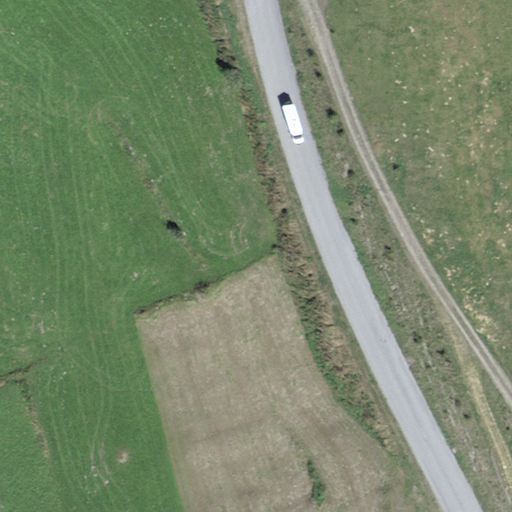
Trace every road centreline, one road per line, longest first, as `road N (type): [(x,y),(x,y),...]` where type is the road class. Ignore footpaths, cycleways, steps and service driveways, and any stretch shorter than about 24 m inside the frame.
road 1 (track): [(511,403),(429,278),(302,0)]
road 2 (primary): [(511,143),(475,0)]
